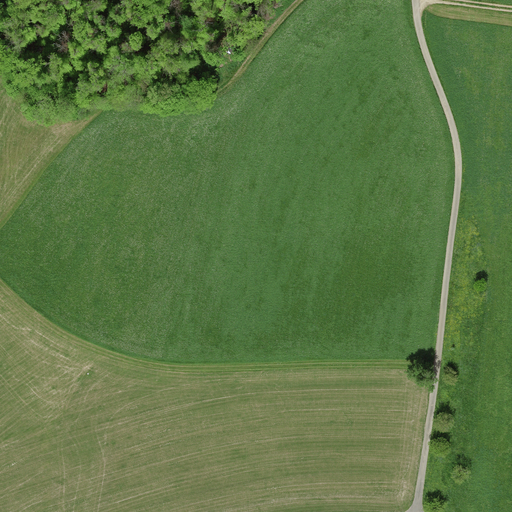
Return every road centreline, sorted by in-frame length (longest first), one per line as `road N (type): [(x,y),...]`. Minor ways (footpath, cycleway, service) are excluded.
road 1 (track): [(419,511),(460,166),(416,0)]
road 2 (track): [(0,283),(55,335),(161,369),(437,369)]
